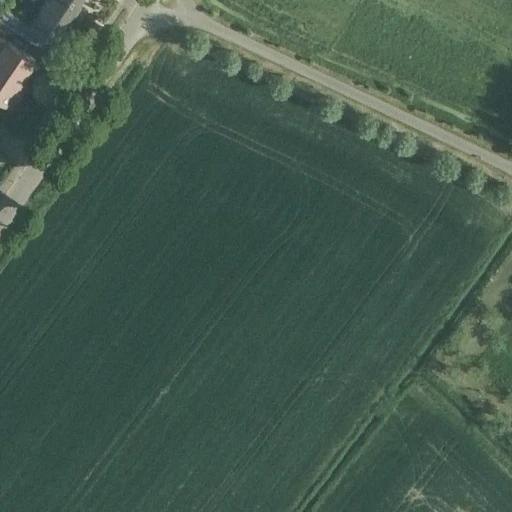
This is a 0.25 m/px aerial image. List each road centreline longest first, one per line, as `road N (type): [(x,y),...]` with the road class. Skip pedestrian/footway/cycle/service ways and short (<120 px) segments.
road 1 (residential): [(189,20),(511,168)]
road 2 (unclassified): [(0,211),(137,17)]
